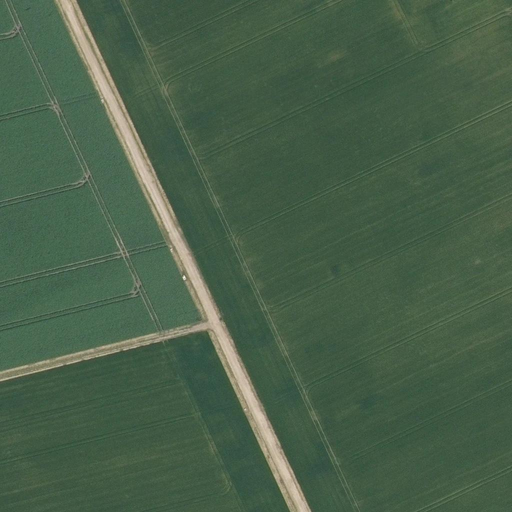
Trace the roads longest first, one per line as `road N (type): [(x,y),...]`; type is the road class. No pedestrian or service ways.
road 1 (track): [(64,0),(216,322)]
road 2 (track): [(0,376),(216,322)]
road 3 (track): [(216,322),(303,511)]
